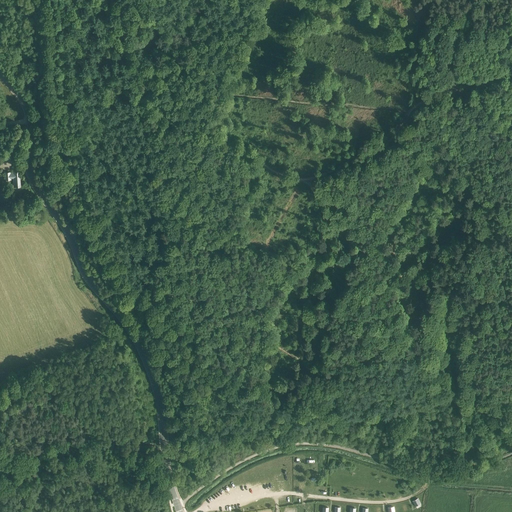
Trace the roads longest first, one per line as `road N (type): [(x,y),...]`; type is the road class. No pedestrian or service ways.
road 1 (secondary): [(176,504),(151,371),(33,181),(32,119),(0,73)]
road 2 (track): [(114,0),(156,99),(284,162),(302,165),(359,147),(417,90),(450,70)]
road 3 (unclassified): [(511,455),(451,476),(346,448),(289,445),(240,461),(176,504)]
road 4 (track): [(302,165),(348,192),(351,227),(350,245),(331,238),(320,251),(289,396),(296,444)]
road 5 (track): [(350,245),(408,266),(445,234),(464,233),(484,259),(511,335)]
road 6 (track): [(464,233),(449,261),(445,398),(511,409)]
road 7 (track): [(184,188),(264,383)]
road 8 (track): [(0,122),(113,120),(156,99)]
road 9 (track): [(166,458),(138,436),(119,433),(41,454)]
